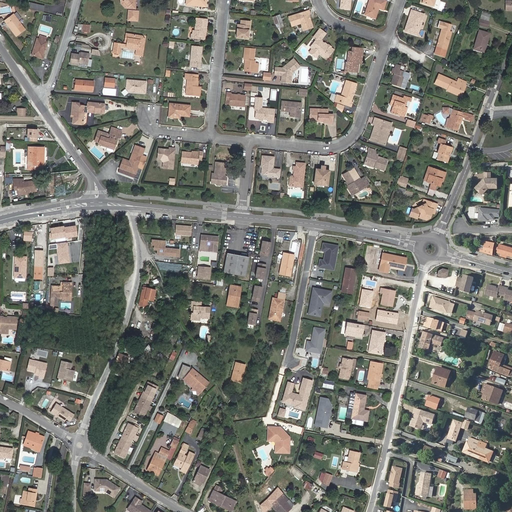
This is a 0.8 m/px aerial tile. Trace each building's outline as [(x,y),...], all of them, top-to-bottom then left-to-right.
[(121,0),(119,0),(119,3),(123,9),(124,9),(127,9),(127,7),(126,5),(124,6),(122,3),(123,2),(121,0)] [(121,0),(123,2),(122,3),(124,6),(126,5),(127,7),(127,9),(130,9),(130,11),(127,11),(127,20),(136,21),(137,12),(134,12),(134,0),(121,0)] [(341,0),(340,8),(349,9),(350,0),(341,0)] [(375,18),(378,8),(383,9),(386,1),(384,0),(369,0),(364,15),(375,18)] [(39,11),(43,12),(44,6),(29,3),(28,9),(39,11)] [(312,27),(309,21),(307,19),(306,17),(308,14),(309,14),(308,10),(288,16),(291,26),(300,23),(302,30),(312,27)] [(424,14),(411,10),(409,18),(412,18),(411,23),(408,23),(405,31),(418,35),(424,14)] [(12,28),(11,29),(16,37),(25,30),(19,21),(22,18),(17,12),(14,14),(13,14),(6,19),(12,28)] [(205,23),(205,19),(196,18),(196,31),(193,30),(193,34),(193,38),(203,39),(204,31),(206,31),(207,23),(205,23)] [(488,21),(479,18),(477,24),(487,27),(488,21)] [(4,20),(11,29),(12,28),(6,19),(4,20)] [(247,38),(249,30),(250,31),(251,21),(241,20),(240,24),(237,24),(236,37),(247,38)] [(442,28),(451,31),(453,25),(443,23),(442,28)] [(444,56),(451,31),(442,28),(434,53),(444,56)] [(316,39),(310,47),(312,49),(310,51),(311,54),(314,57),(317,56),(319,54),(326,59),(333,50),(324,43),(322,44),(321,43),(321,41),(320,40),(325,33),(320,29),(313,37),(316,39)] [(484,42),(486,43),(489,33),(478,30),(473,46),(482,49),(484,42)] [(124,34),(123,44),(122,48),(135,50),(137,51),(136,55),(141,56),(141,54),(142,43),(143,40),(140,36),(132,35),(124,34)] [(37,39),(36,38),(31,55),(39,57),(40,58),(41,58),(44,49),(46,42),(44,41),(39,40),(37,39)] [(483,52),(486,43),(484,42),(482,49),(473,46),(472,49),(483,52)] [(119,50),(120,44),(113,43),(112,54),(118,55),(119,50)] [(134,55),(136,55),(137,51),(135,50),(122,48),(123,44),(120,44),(119,50),(134,52),(134,55)] [(200,68),(202,47),(192,45),(190,66),(200,68)] [(358,52),(361,53),(361,48),(352,47),(351,51),(347,51),(346,62),(345,62),(344,70),(356,72),(357,63),(358,52)] [(254,69),(254,71),(257,72),(258,64),(255,63),(255,61),(254,60),(254,49),(245,48),(244,60),(245,60),(245,69),(254,69)] [(71,54),(70,64),(78,65),(79,63),(88,64),(89,54),(80,53),(80,55),(71,54)] [(293,59),(282,67),(275,67),(274,74),(281,74),(281,78),(284,81),(290,82),(291,73),(299,66),(293,59)] [(407,68),(396,65),(395,69),(394,68),(392,73),(395,74),(392,85),(405,89),(410,74),(405,72),(407,68)] [(198,95),(199,87),(197,86),(198,78),(198,74),(187,73),(186,77),(187,77),(185,94),(198,95)] [(439,86),(448,90),(459,94),(463,85),(464,86),(466,82),(458,79),(457,82),(439,75),(435,83),(439,85),(439,86)] [(75,90),(92,91),(93,82),(76,80),(75,90)] [(144,93),(145,82),(127,80),(126,89),(128,92),(135,92),(136,91),(137,91),(137,92),(144,93)] [(351,101),(353,95),(351,95),(352,92),(354,93),(357,84),(347,81),(341,96),(337,95),(334,101),(351,106),(352,102),(351,101)] [(459,94),(448,90),(448,91),(461,96),(466,86),(464,86),(463,85),(459,94)] [(229,106),(244,107),(245,96),(231,95),(231,94),(227,93),(226,101),(230,102),(229,106)] [(393,103),(392,106),(390,112),(395,114),(395,111),(399,113),(398,114),(402,116),(405,107),(404,106),(402,106),(403,104),(404,104),(406,99),(403,98),(393,95),(390,102),(393,103)] [(263,118),(263,119),(269,119),(269,121),(273,122),(274,109),(261,108),(262,98),(256,97),(255,109),(256,109),(255,118),(259,118),(260,117),(263,118)] [(301,103),(282,101),(281,110),(291,111),(290,115),(300,116),(301,103)] [(71,103),(70,116),(72,116),(71,118),(71,124),(81,125),(82,114),(86,114),(87,110),(94,110),(94,113),(102,114),(102,110),(103,110),(104,104),(87,103),(87,107),(78,106),(78,104),(71,103)] [(190,105),(174,104),(173,108),(169,107),(168,116),(175,116),(175,114),(179,115),(189,116),(190,105)] [(474,115),(453,108),(450,117),(448,125),(447,127),(458,130),(460,123),(461,123),(463,116),(466,117),(465,118),(472,121),(474,115)] [(323,120),(323,121),(323,122),(328,123),(327,124),(333,124),(333,114),(329,114),(329,109),(310,109),(310,121),(318,121),(318,119),(323,120)] [(428,124),(430,119),(431,116),(427,115),(424,114),(421,122),(428,124)] [(392,124),(387,122),(387,124),(384,123),(384,121),(377,119),(375,126),(372,132),(377,133),(376,136),(372,135),(370,140),(381,144),(383,137),(387,139),(392,124)] [(416,123),(408,120),(406,126),(414,128),(416,123)] [(27,128),(27,141),(37,141),(38,128),(27,128)] [(118,139),(120,131),(113,129),(111,136),(99,132),(95,143),(113,148),(116,139),(118,139)] [(447,164),(450,157),(448,157),(450,153),(451,153),(453,148),(445,145),(447,142),(440,139),(439,139),(438,144),(441,145),(438,155),(439,156),(437,161),(447,164)] [(135,174),(145,149),(135,145),(129,161),(123,159),(119,168),(121,169),(119,174),(132,178),(133,174),(135,174)] [(37,170),(44,170),(44,166),(45,148),(29,147),(28,162),(30,162),(31,166),(32,165),(32,170),(37,170)] [(374,165),(373,167),(384,170),(387,160),(377,156),(378,155),(374,154),(376,150),(368,147),(367,151),(368,152),(365,162),(374,165)] [(401,147),(399,154),(405,156),(407,148),(401,147)] [(169,149),(166,149),(165,150),(163,150),(162,148),(159,148),(158,158),(162,159),(164,161),(163,167),(173,169),(175,149),(169,148),(169,149)] [(199,155),(193,154),(182,153),(181,164),(198,166),(199,160),(203,160),(203,152),(199,152),(199,155)] [(265,165),(264,174),(267,174),(272,175),(272,177),(279,177),(279,169),(273,168),(274,156),(262,155),(261,164),(265,165)] [(216,162),(215,174),(212,174),(211,182),(215,183),(217,185),(219,185),(221,184),(225,184),(226,177),(224,175),(225,163),(216,162)] [(293,180),(288,180),(288,186),(302,188),(304,163),(296,162),(296,167),(294,166),(293,176),(293,180)] [(364,184),(365,187),(369,185),(364,177),(361,179),(354,168),(343,175),(347,181),(349,184),(348,185),(352,192),(364,184)] [(324,170),(320,169),(316,169),(314,184),(328,186),(330,171),(324,170)] [(432,170),(427,184),(432,185),(430,190),(435,192),(437,187),(440,188),(442,183),(443,181),(444,181),(446,175),(432,170)] [(491,173),(485,173),(485,178),(485,179),(484,181),(483,180),(476,188),(482,193),(485,190),(487,190),(489,188),(497,188),(497,178),(491,178),(491,173)] [(19,192),(28,192),(37,191),(36,180),(24,181),(24,178),(14,178),(15,183),(18,183),(18,189),(19,192)] [(407,182),(399,180),(397,185),(405,188),(407,182)] [(353,195),(365,187),(364,184),(352,192),(353,195)] [(383,207),(387,204),(382,196),(378,198),(383,207)] [(425,206),(422,207),(414,212),(412,211),(410,218),(415,219),(416,218),(418,219),(424,221),(431,217),(431,215),(432,211),(435,212),(437,205),(426,201),(425,206)] [(480,208),(479,220),(488,220),(488,219),(495,219),(495,216),(500,216),(501,210),(480,208)] [(189,235),(189,226),(181,225),(181,227),(174,226),(174,233),(189,235)] [(216,237),(202,235),(199,235),(198,245),(207,246),(207,251),(215,252),(216,237)] [(267,251),(268,240),(260,239),(257,253),(264,255),(265,251),(267,251)] [(162,241),(149,240),(149,244),(152,245),(151,249),(155,249),(154,254),(176,256),(177,250),(162,248),(162,241)] [(477,251),(483,252),(491,255),(493,243),(485,241),(484,245),(479,245),(478,248),(478,247),(477,251)] [(69,262),(67,243),(57,244),(59,263),(69,262)] [(317,261),(316,269),(332,271),(335,254),(331,254),(332,246),(320,244),(319,252),(323,252),(321,261),(317,261)] [(511,247),(499,244),(497,252),(511,256),(511,247)] [(281,253),(277,275),(287,276),(291,255),(281,253)] [(223,272),(245,276),(249,258),(227,254),(223,272)] [(404,270),(406,259),(382,254),(379,271),(386,272),(387,267),(389,267),(404,270)] [(15,277),(26,278),(27,257),(16,256),(15,277)] [(262,277),(264,267),(262,266),(263,262),(256,261),(253,276),(262,277)] [(43,265),(35,265),(35,278),(42,279),(43,265)] [(197,267),(196,278),(207,279),(208,268),(197,267)] [(351,283),(353,274),(347,273),(348,269),(343,268),(340,288),(349,289),(350,283),(351,283)] [(439,271),(438,276),(444,278),(447,276),(449,271),(442,269),(439,271)] [(474,278),(465,276),(464,280),(459,278),(457,286),(462,288),(461,292),(470,294),(474,278)] [(68,290),(71,291),(72,281),(61,280),(60,284),(51,284),(51,296),(50,303),(57,303),(57,296),(63,296),(63,294),(68,294),(68,290)] [(350,293),(351,283),(350,283),(349,289),(340,288),(340,291),(350,293)] [(258,296),(260,285),(253,284),(250,299),(257,300),(257,296),(258,296)] [(229,297),(228,297),(227,305),(237,307),(241,287),(230,285),(229,294),(230,294),(229,297)] [(488,285),(485,295),(498,298),(498,295),(506,297),(505,300),(511,302),(511,292),(511,293),(508,292),(509,289),(500,286),(499,289),(495,288),(495,287),(488,285)] [(146,300),(149,301),(150,297),(153,290),(143,288),(139,305),(145,306),(146,300)] [(330,292),(311,288),(308,304),(309,304),(309,307),(308,306),(307,315),(318,317),(320,310),(315,309),(317,302),(321,302),(328,304),(330,292)] [(374,291),(362,289),(359,306),(371,308),(374,291)] [(384,289),(383,296),(384,296),(384,300),(394,300),(394,297),(392,297),(394,290),(384,289)] [(384,296),(383,296),(381,304),(392,306),(394,300),(384,300),(384,296)] [(447,313),(451,302),(433,297),(430,307),(447,313)] [(278,321),(282,300),(271,298),(267,319),(278,321)] [(199,307),(199,306),(190,305),(190,306),(192,307),(194,307),(194,313),(191,313),(191,320),(198,321),(198,318),(207,318),(208,308),(199,307)] [(246,322),(253,323),(255,312),(254,312),(255,308),(248,307),(246,322)] [(399,314),(377,310),(375,321),(397,325),(399,314)] [(368,313),(359,311),(357,318),(367,320),(368,313)] [(477,311),(474,321),(490,326),(493,317),(477,311)] [(0,326),(16,327),(17,316),(0,315),(0,326)] [(424,327),(437,330),(440,321),(429,318),(427,323),(426,323),(424,327)] [(364,324),(352,322),(349,336),(352,336),(353,332),(362,333),(364,324)] [(499,324),(497,331),(503,333),(505,326),(499,324)] [(323,331),(312,329),(311,339),(311,340),(311,342),(310,342),(310,343),(306,343),(304,352),(315,354),(319,350),(323,331)] [(380,354),(384,334),(373,332),(369,352),(380,354)] [(444,339),(424,332),(419,348),(428,351),(431,343),(441,346),(444,339)] [(147,344),(144,349),(149,353),(153,348),(147,344)] [(448,350),(433,344),(431,350),(446,355),(448,350)] [(48,356),(32,351),(29,361),(38,363),(37,367),(41,368),(41,369),(44,370),(48,356)] [(128,355),(119,352),(116,360),(125,364),(128,355)] [(493,370),(508,375),(510,371),(499,367),(502,358),(493,354),(490,363),(495,365),(493,370)] [(0,365),(9,368),(11,360),(0,356),(0,365)] [(352,359),(342,357),(340,365),(340,368),(338,376),(348,378),(352,359)] [(510,371),(508,375),(511,376),(511,372),(511,368),(503,365),(505,359),(503,358),(502,358),(499,367),(510,371)] [(371,371),(369,379),(369,382),(379,384),(383,364),(370,361),(369,371),(371,371)] [(240,382),(244,364),(235,362),(231,380),(240,382)] [(71,366),(61,363),(56,379),(60,381),(61,380),(71,382),(73,373),(69,372),(71,366)] [(197,395),(207,383),(191,370),(190,371),(189,369),(189,367),(182,364),(176,377),(181,379),(183,376),(184,378),(183,378),(193,387),(192,388),(191,389),(192,395),(197,395)] [(437,380),(434,379),(433,383),(445,388),(447,381),(452,383),(453,379),(449,377),(450,375),(440,371),(437,380)] [(299,391),(299,392),(308,394),(311,380),(302,377),(299,391)] [(193,387),(183,378),(182,380),(192,388),(193,387)] [(333,381),(327,379),(325,387),(332,388),(333,381)] [(157,387),(147,382),(133,412),(143,417),(157,387)] [(486,400),(498,404),(503,391),(489,386),(486,393),(484,393),(482,399),(486,401),(486,400)] [(466,398),(468,392),(455,387),(453,393),(466,398)] [(308,394),(299,392),(299,394),(298,396),(296,395),(296,394),(290,392),(291,391),(285,390),(283,397),(287,398),(286,402),(295,405),(294,407),(304,409),(308,394)] [(356,393),(352,418),(367,421),(369,410),(364,409),(366,395),(356,393)] [(320,425),(327,427),(331,406),(327,398),(320,396),(316,419),(321,420),(320,425)] [(426,406),(436,409),(439,400),(429,396),(426,406)] [(57,416),(62,419),(65,409),(56,403),(51,411),(55,414),(57,416)] [(413,420),(411,425),(421,429),(423,421),(432,424),(435,415),(415,408),(414,413),(415,413),(414,417),(413,420)] [(475,420),(478,411),(469,408),(466,417),(475,420)] [(65,409),(62,419),(64,421),(66,418),(69,421),(74,415),(65,409)] [(167,412),(163,421),(178,428),(182,419),(167,412)] [(163,417),(157,415),(154,422),(160,424),(163,417)] [(462,422),(452,419),(446,438),(456,442),(462,422)] [(185,431),(189,434),(195,422),(192,421),(191,422),(190,421),(189,423),(185,431)] [(473,423),(468,421),(465,429),(471,431),(473,423)] [(138,428),(128,423),(113,453),(123,458),(138,428)] [(201,441),(205,429),(201,427),(197,440),(201,441)] [(268,428),(269,439),(275,439),(281,442),(281,452),(291,452),(290,437),(284,431),(280,431),(280,427),(268,428)] [(39,451),(44,436),(29,431),(26,441),(36,445),(35,449),(39,451)] [(275,439),(269,439),(269,441),(275,441),(279,443),(279,452),(281,452),(281,442),(275,439)] [(24,446),(35,449),(36,445),(26,441),(24,446)] [(463,452),(482,459),(486,450),(484,449),(486,444),(479,442),(478,446),(467,442),(463,452)] [(174,465),(180,468),(185,457),(183,456),(187,446),(183,445),(174,465)] [(441,452),(434,450),(425,446),(423,452),(432,455),(433,453),(440,456),(441,452)] [(343,458),(341,465),(354,468),(356,460),(359,450),(349,447),(346,459),(343,458)] [(155,454),(153,458),(154,458),(150,467),(148,467),(147,470),(158,476),(164,463),(166,459),(169,452),(161,449),(158,455),(155,454)] [(185,457),(180,468),(181,468),(180,471),(185,473),(190,463),(194,455),(189,453),(186,457),(185,457)] [(201,466),(193,481),(200,485),(202,482),(203,483),(209,470),(201,466)] [(265,473),(269,476),(274,470),(271,467),(270,468),(267,471),(265,473)] [(402,469),(394,467),(390,481),(392,482),(391,486),(399,487),(400,483),(399,483),(402,469)] [(442,469),(441,469),(439,476),(445,478),(447,471),(442,469)] [(332,474),(326,472),(322,483),(329,485),(332,474)] [(432,474),(422,473),(421,483),(422,483),(421,486),(420,486),(418,485),(417,494),(428,496),(432,474)] [(120,489),(111,483),(110,485),(107,483),(108,481),(96,480),(96,491),(106,492),(115,498),(120,489)] [(216,485),(214,491),(219,494),(222,488),(216,485)] [(464,490),(464,501),(465,501),(465,508),(475,508),(475,494),(472,494),(472,489),(464,490)] [(36,501),(38,501),(39,491),(30,490),(30,494),(26,494),(24,506),(35,507),(36,501)] [(398,492),(389,490),(386,506),(392,507),(394,500),(396,500),(398,492)] [(228,510),(233,500),(219,494),(214,491),(210,499),(213,501),(213,502),(217,505),(218,503),(224,506),(224,508),(228,510)] [(287,500),(282,494),(271,504),(278,511),(285,511),(291,508),(285,501),(287,500)] [(129,510),(132,511),(153,511),(151,511),(152,510),(146,506),(145,506),(143,505),(141,504),(143,501),(136,497),(129,510)] [(236,502),(233,500),(228,510),(231,511),(236,502)]
